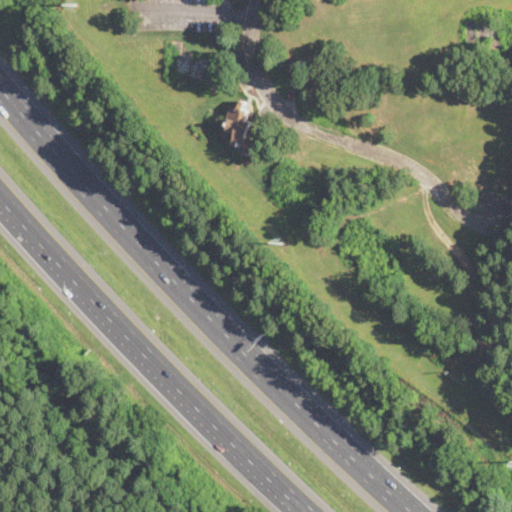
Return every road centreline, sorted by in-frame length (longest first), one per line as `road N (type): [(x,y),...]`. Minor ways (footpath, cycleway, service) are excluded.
road 1 (motorway): [(414,511),(172,282),(0,92)]
road 2 (motorway): [(0,201),(116,330),(301,511)]
road 3 (residential): [(259,0),(251,50),(272,100),(315,130),(399,160),(461,209),(487,215)]
